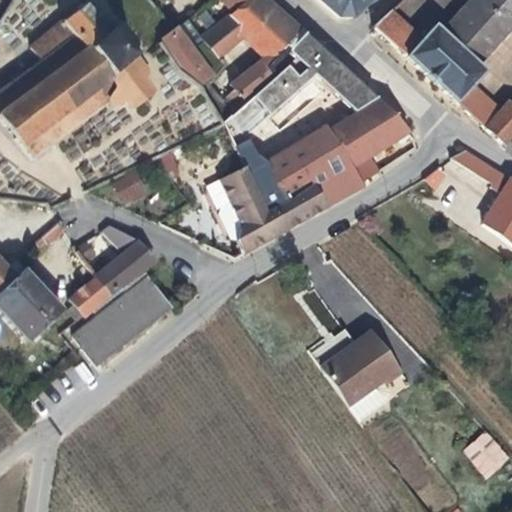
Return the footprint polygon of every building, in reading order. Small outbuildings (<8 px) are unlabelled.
[(33,55),(0,79),(0,121),(25,153),(99,96),(103,102),(115,93),(121,101),(143,85),(137,77),(137,66),(121,46),(123,40),(114,29),(105,28),(90,9),(86,12),(80,4),(81,3),(79,0),(72,0),(71,2),(72,4),(58,15),(57,13),(23,40),(33,55)] [(223,0),(227,3),(222,8),(239,29),(237,31),(257,50),(225,77),(231,84),(226,88),(235,99),(268,71),(259,61),(295,24),(267,0),(223,0)] [(359,0),(323,0),(333,9),(348,11),(359,0)] [(511,0),(458,0),(435,25),(471,58),(511,13),(511,0)] [(368,20),(400,50),(417,32),(385,5),(368,20)] [(192,31),(186,35),(190,40),(196,35),(211,51),(218,45),(237,31),(239,29),(222,8),(192,31)] [(178,13),(169,21),(181,39),(186,35),(192,31),(178,13)] [(471,58),(435,25),(428,20),(417,32),(400,50),(450,95),(467,77),(478,65),(471,58)] [(169,21),(153,35),(171,63),(188,51),(181,39),(169,21)] [(329,97),(334,92),(346,103),(369,88),(295,24),(259,61),(268,71),(272,76),(288,59),(293,65),(298,61),(301,63),(322,82),(317,87),(329,97)] [(211,51),(219,58),(224,53),(218,45),(211,51)] [(288,59),(272,76),(279,82),(296,67),(301,63),(298,61),(293,65),(288,59)] [(322,82),(301,63),(296,67),(317,87),(322,82)] [(235,99),(228,105),(242,134),(264,123),(251,107),(279,82),(272,76),(268,71),(235,99)] [(450,95),(477,119),(495,101),(467,77),(450,95)] [(211,80),(206,83),(217,98),(221,95),(211,80)] [(402,124),(369,88),(346,103),(320,118),(327,131),(340,152),(354,176),(372,164),(362,149),(402,124)] [(495,101),(477,119),(495,136),(499,133),(511,119),(511,103),(502,94),(495,101)] [(211,99),(193,106),(201,128),(219,121),(211,99)] [(228,141),(240,161),(263,202),(274,195),(270,187),(276,183),(259,154),(294,133),(283,113),(264,123),(242,134),(228,141)] [(274,195),(281,191),(293,212),(322,197),(333,191),(356,179),(354,176),(340,152),(327,131),(318,137),(310,124),(294,133),(259,154),(276,183),(270,187),(274,195)] [(476,213),(511,239),(511,177),(459,144),(447,150),(485,175),(484,178),(495,186),(476,213)] [(171,150),(156,156),(164,175),(179,168),(171,150)] [(419,171),(432,180),(444,165),(435,159),(419,171)] [(230,231),(236,244),(293,212),(281,191),(274,195),(263,202),(240,161),(214,175),(239,222),(230,231)] [(138,166),(108,178),(120,206),(149,194),(138,166)] [(58,220),(52,212),(46,217),(52,226),(58,220)] [(52,226),(46,217),(36,227),(42,234),(52,226)] [(103,218),(95,223),(115,244),(89,266),(106,286),(108,284),(135,263),(148,252),(130,232),(103,218)] [(55,223),(32,244),(40,253),(63,233),(55,223)] [(78,233),(70,238),(72,242),(78,250),(86,244),(78,233)] [(78,250),(72,242),(60,251),(79,275),(89,266),(78,250)] [(57,299),(10,250),(1,258),(9,267),(0,275),(0,311),(22,334),(57,299)] [(0,275),(9,267),(1,258),(0,256),(0,275)] [(112,290),(140,268),(135,263),(108,284),(112,290)] [(89,266),(79,275),(64,288),(70,296),(65,300),(74,311),(106,286),(89,266)] [(87,354),(121,327),(162,296),(140,268),(112,290),(96,302),(66,325),(87,354)] [(304,345),(316,361),(334,347),(335,348),(348,340),(335,323),(304,345)] [(336,389),(343,399),(394,362),(375,339),(366,328),(348,340),(335,348),(334,347),(316,361),(336,389)] [(485,430),(461,452),(487,479),(510,457),(485,430)]
